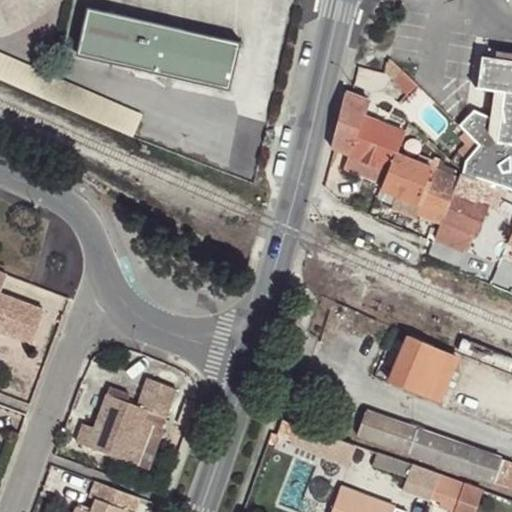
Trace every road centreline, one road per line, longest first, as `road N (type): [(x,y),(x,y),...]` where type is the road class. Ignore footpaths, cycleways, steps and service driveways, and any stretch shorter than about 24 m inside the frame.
road 1 (residential): [(10,511),(100,267)]
road 2 (secondary): [(293,192),(343,0)]
road 3 (tertiary): [(248,355),(133,313),(100,267)]
road 4 (secondary): [(248,355),(293,192)]
road 5 (secondary): [(194,511),(248,355)]
road 6 (residential): [(429,250),(293,192)]
road 7 (tertiary): [(100,267),(68,206),(0,170)]
